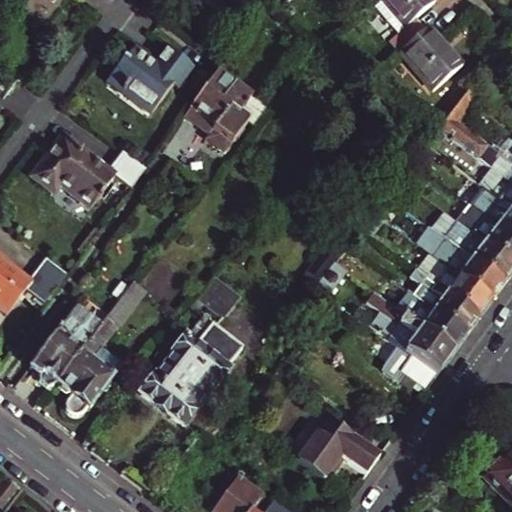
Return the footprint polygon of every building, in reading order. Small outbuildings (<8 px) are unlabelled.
[(4,0),(2,3),(36,29),(57,0),(4,0)] [(436,0),(384,0),(408,27),(390,42),(400,53),(427,29),(417,18),(437,1),(436,0)] [(401,54),(435,92),(464,66),(431,28),(401,54)] [(177,89),(193,69),(170,50),(158,65),(134,47),(125,60),(123,58),(107,80),(121,90),(120,92),(150,114),(172,85),(177,89)] [(215,75),(190,109),(214,128),(205,140),(224,154),(247,123),(238,116),(246,104),(217,83),(221,79),(215,75)] [(472,87),(449,116),(458,123),(481,94),(472,87)] [(439,129),(487,166),(497,153),(493,150),(458,123),(449,116),(439,129)] [(145,170),(122,152),(108,171),(63,137),(32,178),(51,192),(58,184),(90,208),(114,177),(131,189),(145,170)] [(497,153),(511,164),(511,146),(501,139),(493,150),(497,153)] [(511,164),(501,177),(503,179),(511,185),(511,164)] [(511,185),(503,179),(491,195),(511,211),(511,185)] [(511,211),(491,195),(478,212),(511,238),(511,211)] [(387,197),(374,213),(387,224),(400,207),(387,197)] [(472,209),(459,225),(511,266),(511,238),(478,212),(472,209)] [(511,274),(511,266),(459,225),(455,223),(442,239),(447,243),(503,286),(511,274)] [(416,246),(429,255),(490,303),(503,286),(447,243),(440,251),(423,238),(416,246)] [(302,280),(315,289),(335,264),(337,260),(325,250),(302,280)] [(490,303),(429,255),(424,261),(430,265),(421,276),(478,319),(490,303)] [(67,275),(45,258),(29,279),(0,258),(0,311),(6,317),(26,290),(45,304),(67,275)] [(315,289),(326,299),(347,273),(335,264),(315,289)] [(415,271),(402,288),(465,337),(478,319),(421,276),(415,271)] [(214,278),(197,300),(220,317),(237,295),(214,278)] [(394,282),(382,299),(453,354),(465,337),(402,288),(394,282)] [(391,345),(381,359),(426,391),(453,354),(382,299),(374,293),(355,318),(391,345)] [(210,316),(205,312),(187,336),(186,335),(173,352),(174,353),(157,376),(156,375),(142,393),(184,424),(197,407),(196,406),(213,384),(214,385),(228,367),(227,366),(241,346),(206,320),(210,316)] [(88,343),(57,384),(74,397),(69,402),(69,409),(72,414),(78,416),(81,416),(83,414),(88,408),(89,408),(105,388),(109,388),(112,383),(111,381),(114,377),(93,360),(104,345),(120,324),(108,316),(88,343)] [(54,388),(57,384),(88,343),(63,325),(35,362),(44,369),(38,376),(54,388)] [(93,360),(114,377),(126,361),(104,345),(93,360)] [(511,409),(501,423),(511,431),(511,409)] [(379,457),(355,440),(323,418),(294,460),(325,482),(341,459),(365,476),(379,457)] [(497,492),(511,507),(511,451),(498,465),(493,463),(486,470),(488,475),(484,479),(487,483),(485,485),(485,490),(490,495),(494,495),(497,492)] [(3,511),(20,491),(3,479),(0,483),(0,511),(3,511)] [(289,511),(275,501),(266,511),(253,511),(251,510),(259,500),(237,484),(240,481),(237,479),(211,511),(289,511)]
